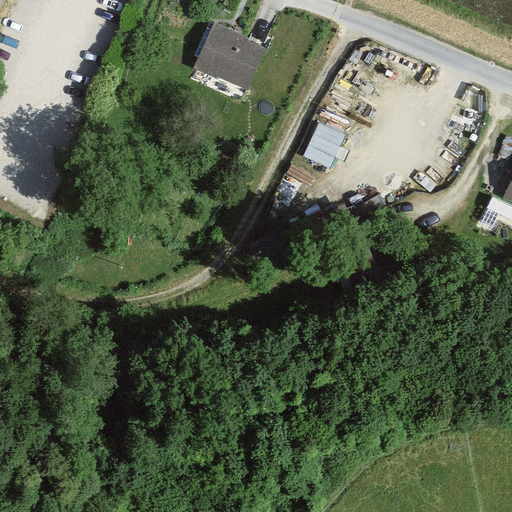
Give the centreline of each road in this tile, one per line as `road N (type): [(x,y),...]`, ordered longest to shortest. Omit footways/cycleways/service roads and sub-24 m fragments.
road 1 (track): [(356,23),(258,223),(227,265),(183,287),(101,297),(0,262)]
road 2 (residential): [(511,88),(295,0)]
